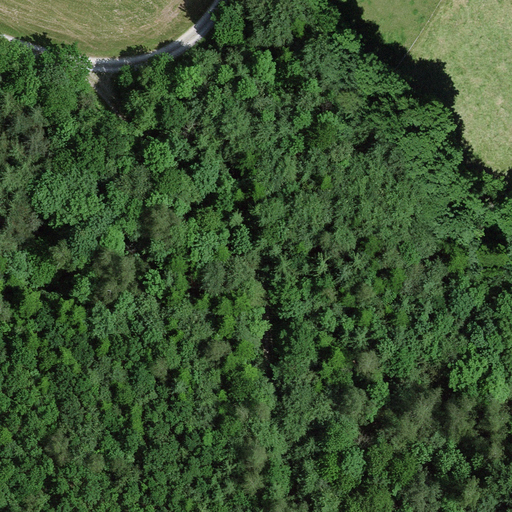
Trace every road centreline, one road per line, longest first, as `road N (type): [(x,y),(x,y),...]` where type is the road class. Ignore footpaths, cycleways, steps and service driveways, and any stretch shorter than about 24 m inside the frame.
road 1 (track): [(307,511),(274,433),(261,296),(205,202),(72,68)]
road 2 (track): [(261,296),(481,428),(511,431)]
road 3 (track): [(222,0),(161,53),(72,68)]
